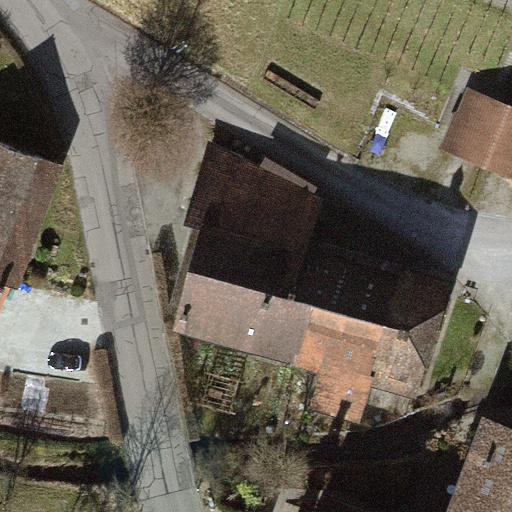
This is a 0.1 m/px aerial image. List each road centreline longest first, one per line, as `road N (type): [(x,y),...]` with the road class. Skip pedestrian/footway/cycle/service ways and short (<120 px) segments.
road 1 (unclassified): [(35,14),(345,182),(489,232),(511,295)]
road 2 (tertiary): [(172,511),(93,140),(35,14)]
